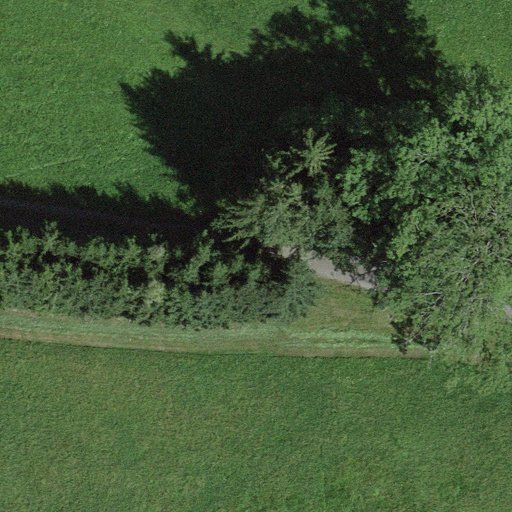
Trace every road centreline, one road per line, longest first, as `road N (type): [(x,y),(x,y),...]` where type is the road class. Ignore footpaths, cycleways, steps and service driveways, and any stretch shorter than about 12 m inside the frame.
road 1 (track): [(511,308),(304,255),(0,224)]
road 2 (track): [(125,237),(266,95),(511,116)]
